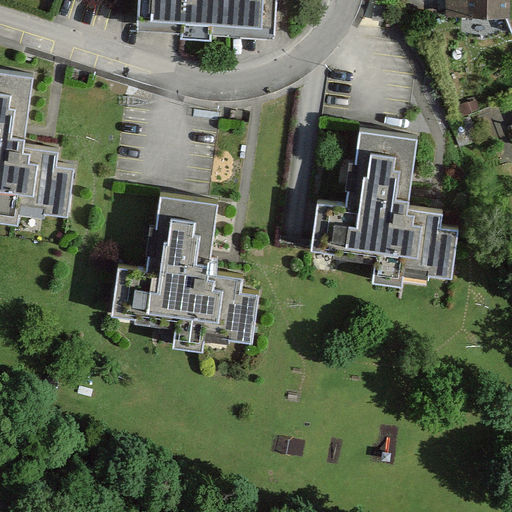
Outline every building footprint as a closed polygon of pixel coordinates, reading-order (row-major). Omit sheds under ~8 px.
[(276,35),(277,0),(134,0),(134,30),(276,35)] [(511,0),(448,0),(448,13),(504,14),(511,33),(511,32),(511,0)] [(23,143),(33,74),(0,69),(0,218),(17,221),(20,201),(44,204),(43,210),(67,214),(74,164),(56,161),(58,148),(23,143)] [(408,204),(417,135),(359,127),(355,160),(359,161),(355,188),(347,187),(345,202),(317,198),(311,247),(334,250),(335,245),(376,250),(372,279),(402,283),(404,262),(428,265),(427,272),(452,275),(459,225),(440,223),(442,209),(408,204)] [(208,270),(218,201),(160,193),(155,226),(159,226),(155,254),(148,253),(146,268),(118,264),(111,313),(135,316),(136,310),(177,316),(173,344),(202,348),(205,328),(229,331),(228,337),(252,341),(259,291),(241,289),(243,275),(208,270)]
